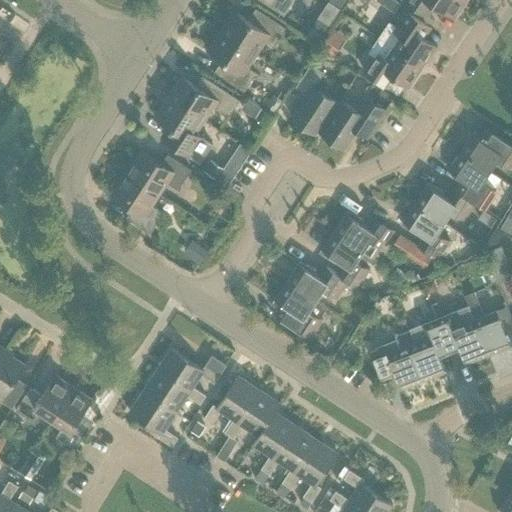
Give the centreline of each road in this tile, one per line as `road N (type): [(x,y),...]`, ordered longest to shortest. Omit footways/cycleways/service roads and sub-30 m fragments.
road 1 (residential): [(203,306),(250,236),(255,203),(278,165),(299,160),(342,180),(400,155),(502,0)]
road 2 (residential): [(177,292),(81,228),(71,181),(144,52)]
road 3 (residential): [(421,444),(203,306)]
road 4 (residential): [(0,302),(128,377),(177,292)]
road 5 (residential): [(92,511),(97,487),(126,445),(195,490)]
